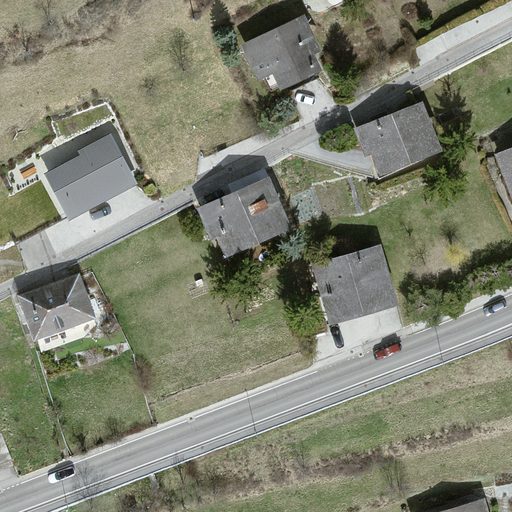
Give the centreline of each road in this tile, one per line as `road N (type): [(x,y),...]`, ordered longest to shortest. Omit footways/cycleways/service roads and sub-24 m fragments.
road 1 (residential): [(0,294),(424,79),(511,26)]
road 2 (secondary): [(0,506),(511,309)]
